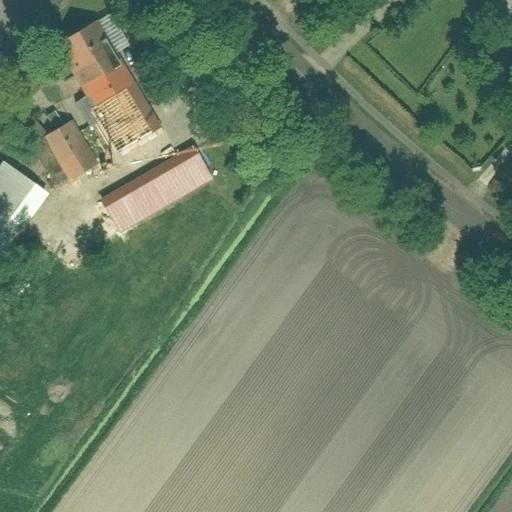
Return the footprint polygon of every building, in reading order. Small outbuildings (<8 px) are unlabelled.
[(55,47),(118,157),(157,135),(94,25),(55,47)] [(93,171),(72,132),(47,145),(68,184),(93,171)] [(182,193),(206,178),(189,152),(165,166),(177,185),(182,193)] [(177,185),(165,166),(103,206),(115,224),(177,185)] [(0,259),(43,200),(3,172),(0,176),(0,259)]
